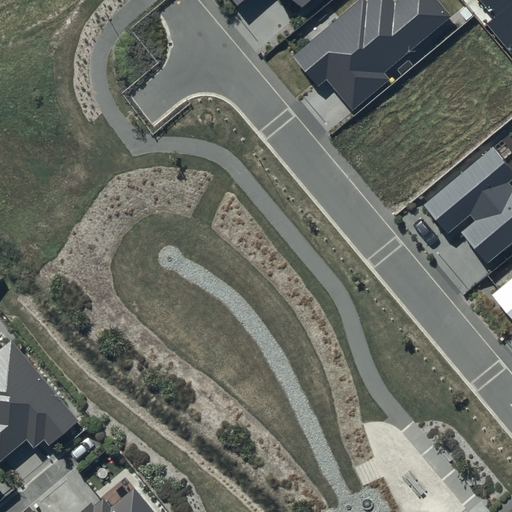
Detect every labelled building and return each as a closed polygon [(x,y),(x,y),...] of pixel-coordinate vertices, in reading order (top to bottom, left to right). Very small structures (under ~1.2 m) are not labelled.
[(360,0),(358,3),(355,0),(345,0),(295,46),(348,106),(448,15),(434,0),(360,0)] [(511,0),(474,0),(511,43),(511,0)] [(485,261),(511,238),(511,173),(489,145),(423,200),(445,226),(451,221),(485,261)] [(0,342),(0,457),(36,435),(42,444),(74,424),(30,354),(21,359),(8,337),(0,342)] [(93,494),(73,511),(155,511),(127,481),(102,504),(93,494)]
